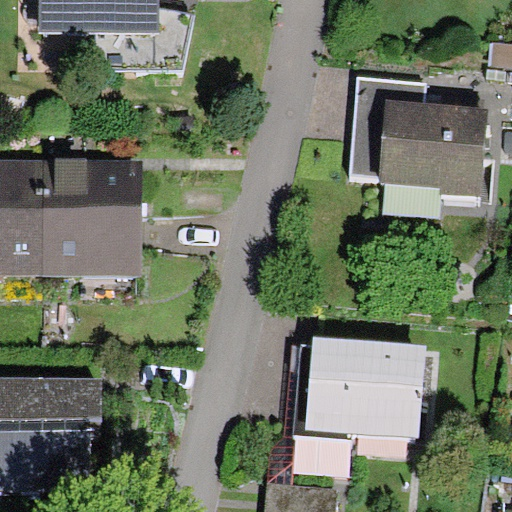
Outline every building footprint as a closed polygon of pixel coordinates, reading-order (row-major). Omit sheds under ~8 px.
[(196,0),(72,0),(73,55),(197,54),(196,0)] [(430,94),(374,91),(369,172),(400,173),(398,201),(508,207),(511,120),(511,115),(429,111),(430,94)] [(157,185),(0,184),(0,280),(156,281),(157,185)] [(448,357),(333,344),(318,475),(359,480),(363,445),(437,454),(448,357)] [(125,398),(0,399),(0,503),(126,502),(125,398)]
